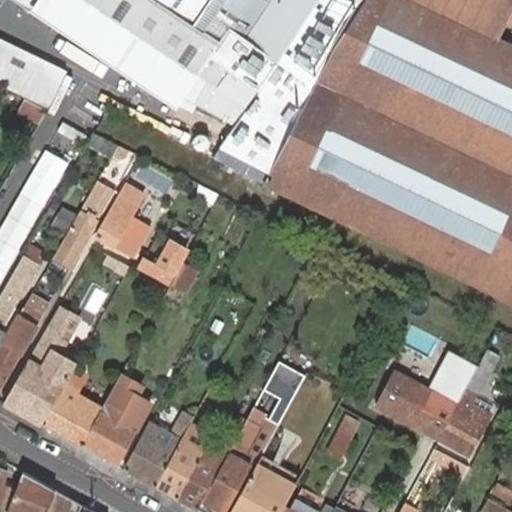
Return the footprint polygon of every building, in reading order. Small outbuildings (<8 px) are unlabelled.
[(17,0),(33,10),(37,5),(39,0),(17,0)] [(39,0),(37,5),(33,10),(175,106),(183,95),(234,123),(221,140),(214,148),(269,177),(273,169),(317,82),(366,0),(39,0)] [(511,0),(366,0),(317,82),(273,169),(269,177),(511,298),(511,45),(497,38),(507,19),(511,20),(511,0)] [(0,42),(0,84),(48,108),(65,74),(0,42)] [(40,123),(47,110),(25,99),(18,113),(40,123)] [(93,133),(87,145),(109,157),(115,146),(93,133)] [(125,157),(129,150),(118,145),(111,157),(118,160),(125,157)] [(85,202),(102,212),(115,189),(98,180),(92,191),(85,202)] [(50,229),(65,238),(80,211),(85,202),(92,191),(77,183),(50,229)] [(218,195),(200,185),(196,195),(214,203),(218,195)] [(124,187),(122,191),(95,238),(113,248),(114,246),(132,257),(148,229),(130,219),(140,200),(142,197),(124,187)] [(70,268),(88,237),(97,221),(97,220),(102,212),(85,202),(80,211),(65,238),(53,259),(70,268)] [(174,275),(186,251),(169,242),(156,265),(144,258),(139,268),(167,284),(172,274),(174,275)] [(29,244),(23,255),(38,264),(45,253),(29,244)] [(0,294),(0,349),(7,337),(0,332),(0,330),(38,264),(23,255),(0,294)] [(68,269),(56,262),(51,270),(63,277),(68,269)] [(196,271),(182,264),(170,286),(185,294),(196,271)] [(141,289),(159,299),(163,290),(146,280),(141,289)] [(7,337),(0,349),(0,388),(45,312),(27,302),(7,337)] [(59,307),(53,317),(72,327),(77,318),(59,307)] [(4,403),(42,424),(64,384),(66,382),(47,371),(47,370),(59,350),(72,327),(53,317),(4,403)] [(78,360),(59,350),(47,370),(47,371),(66,382),(72,370),(78,360)] [(497,355),(487,350),(484,355),(495,360),(497,355)] [(457,406),(439,439),(470,456),(492,414),(491,414),(472,403),(474,398),(495,360),(484,355),(457,406)] [(306,376),(278,361),(228,452),(255,467),(261,456),(306,376)] [(42,424),(82,446),(103,407),(81,396),(76,404),(66,398),(72,389),(77,392),(85,376),(72,370),(66,382),(64,384),(42,424)] [(426,432),(439,439),(457,406),(431,392),(422,407),(412,402),(420,386),(393,372),(376,405),(426,432)] [(120,376),(115,385),(135,396),(140,387),(120,376)] [(82,446),(118,466),(151,405),(135,396),(115,385),(103,407),(82,446)] [(472,403),(491,414),(494,408),(474,398),(472,403)] [(126,470),(156,487),(181,440),(181,439),(193,417),(183,412),(171,435),(174,436),(169,445),(154,437),(159,427),(151,423),(126,470)] [(347,416),(327,451),(339,457),(358,422),(347,416)] [(171,435),(159,427),(154,437),(169,445),(174,436),(171,435)] [(202,451),(177,499),(197,510),(202,499),(228,452),(235,440),(238,434),(229,429),(222,441),(214,457),(202,451)] [(181,440),(156,487),(177,499),(202,451),(210,436),(203,432),(195,446),(181,439),(181,440)] [(210,436),(202,451),(214,457),(222,441),(211,435),(210,436)] [(437,462),(465,477),(471,467),(435,448),(429,458),(417,480),(425,484),(437,462)] [(228,452),(202,499),(223,511),(241,479),(247,482),(255,467),(228,452)] [(261,456),(255,467),(294,488),(300,477),(278,465),(272,462),(261,456)] [(281,511),(283,508),(294,488),(255,467),(247,482),(230,511),(281,511)] [(0,510),(4,511),(8,511),(18,488),(4,483),(8,473),(0,469),(0,510)] [(48,511),(57,490),(24,472),(18,488),(8,511),(48,511)] [(322,498),(335,505),(349,480),(336,473),(322,498)] [(349,480),(335,505),(343,509),(357,484),(349,480)] [(405,502),(413,506),(425,484),(417,480),(405,502)] [(511,490),(497,483),(490,496),(507,505),(511,495),(511,490)] [(69,497),(57,490),(48,511),(67,511),(72,499),(69,497)] [(511,511),(487,498),(480,511),(482,511),(511,511)] [(290,511),(319,511),(295,499),(289,511),(290,511)] [(400,511),(416,511),(418,509),(413,506),(405,502),(400,511)]
